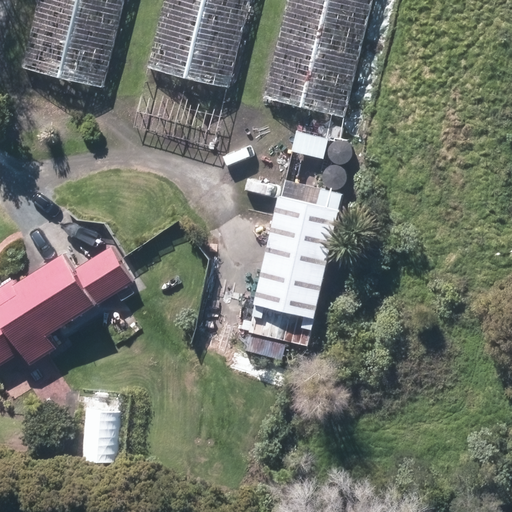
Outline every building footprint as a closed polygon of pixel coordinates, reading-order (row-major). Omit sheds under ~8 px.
[(107,89),(128,0),(40,0),(24,69),(107,89)] [(231,84),(250,0),(163,0),(148,64),(231,84)] [(291,0),(268,98),(350,118),(377,0),(291,0)] [(162,100),(145,96),(139,125),(156,128),(162,100)] [(332,134),(299,127),(294,147),(328,155),(332,134)] [(292,175),(263,297),(259,296),(252,325),(313,339),(317,323),(321,324),(349,204),(345,203),(348,189),(306,178),(292,175)] [(0,316),(0,370),(30,352),(38,365),(63,350),(56,338),(109,306),(107,304),(140,283),(119,248),(86,268),(77,254),(24,287),(20,280),(0,292),(0,303),(6,313),(0,316)] [(224,283),(206,279),(197,322),(215,326),(224,283)] [(293,345),(254,333),(249,348),(289,360),(293,345)] [(119,466),(127,403),(87,398),(80,461),(119,466)]
